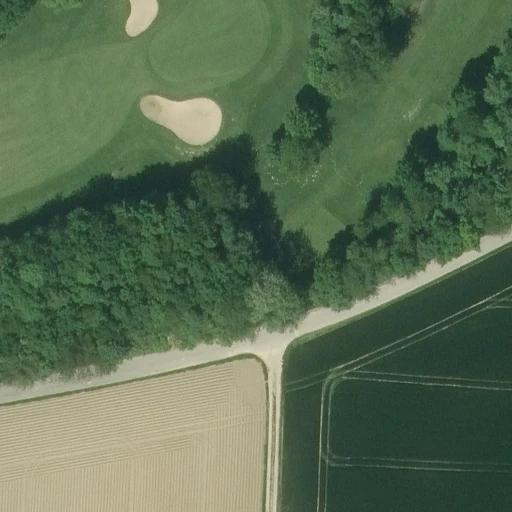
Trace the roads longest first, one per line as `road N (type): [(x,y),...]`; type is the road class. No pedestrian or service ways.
road 1 (track): [(511,225),(277,338),(0,394)]
road 2 (track): [(277,338),(270,511)]
